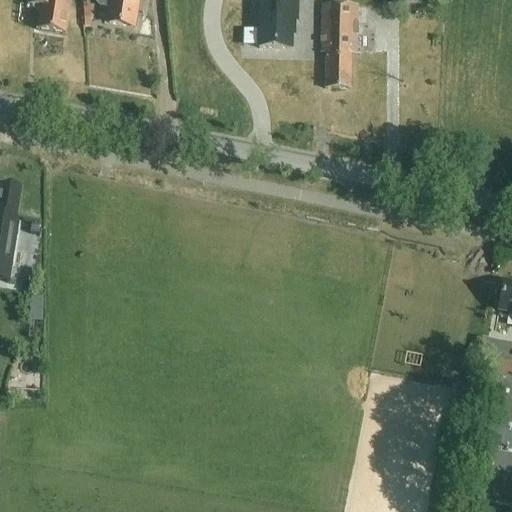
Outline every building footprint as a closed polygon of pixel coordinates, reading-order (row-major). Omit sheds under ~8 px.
[(36,32),(64,36),(69,4),(56,2),(56,0),(28,0),(27,7),(40,9),(36,32)] [(94,0),(94,3),(97,7),(100,9),(106,10),(104,25),(130,29),(133,13),(136,14),(138,0),(94,0)] [(294,0),(267,0),(257,0),(257,46),(289,46),(289,19),(293,19),(294,0)] [(324,90),(350,91),(351,55),(356,55),(357,5),(321,5),(320,53),(325,53),(324,90)] [(0,265),(10,267),(12,268),(19,220),(16,220),(21,190),(0,186),(0,265)] [(511,284),(504,283),(498,311),(511,314),(511,284)] [(31,307),(36,307),(42,307),(42,299),(31,299),(31,307)] [(511,353),(510,362),(499,359),(472,505),(510,511),(511,511),(511,510),(511,353)] [(460,389),(452,433),(470,436),(478,392),(460,389)]
